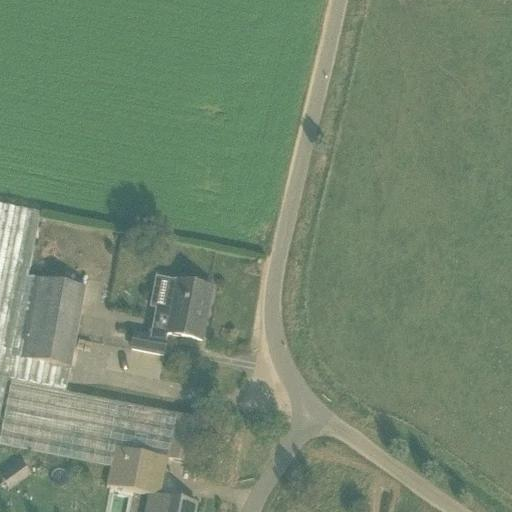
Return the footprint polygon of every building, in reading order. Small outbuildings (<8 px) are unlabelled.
[(71,370),(85,289),(28,278),(41,214),(0,206),(0,415),(7,380),(66,391),(67,388),(71,370)] [(135,335),(132,351),(164,357),(168,335),(202,342),(205,324),(201,324),(208,290),(177,284),(171,312),(162,311),(157,339),(135,335)] [(168,461),(177,415),(123,405),(11,383),(0,435),(0,447),(111,469),(114,450),(168,461)] [(177,415),(168,461),(189,465),(198,420),(177,415)] [(160,499),(168,461),(114,450),(111,469),(107,488),(160,499)] [(19,460),(1,477),(12,488),(29,471),(19,460)] [(195,511),(197,505),(166,499),(163,511),(195,511)]
